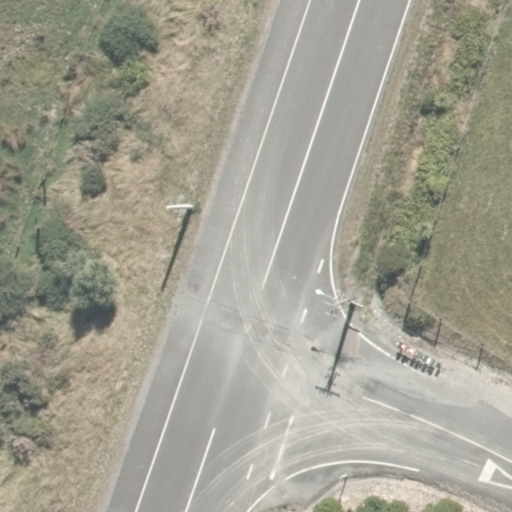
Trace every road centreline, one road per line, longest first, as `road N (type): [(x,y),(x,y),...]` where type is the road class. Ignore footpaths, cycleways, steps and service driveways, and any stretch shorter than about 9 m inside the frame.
road 1 (residential): [(238,346),(353,0)]
road 2 (residential): [(238,346),(306,368),(511,463)]
road 3 (residential): [(182,511),(238,346)]
